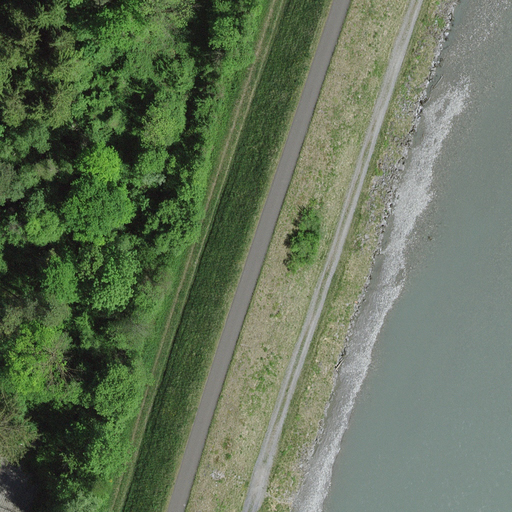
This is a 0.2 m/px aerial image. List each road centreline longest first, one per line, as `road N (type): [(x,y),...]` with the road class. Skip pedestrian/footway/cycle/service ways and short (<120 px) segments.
road 1 (track): [(421,0),(251,511)]
road 2 (track): [(343,0),(177,511)]
